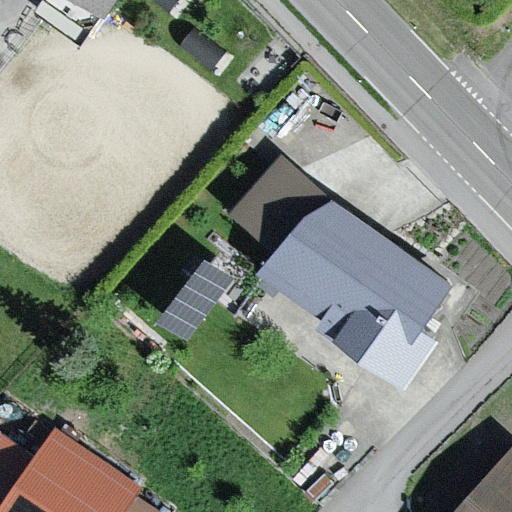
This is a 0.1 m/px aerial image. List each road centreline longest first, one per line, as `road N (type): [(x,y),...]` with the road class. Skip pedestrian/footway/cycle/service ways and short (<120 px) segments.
road 1 (primary): [(511,183),(336,0)]
road 2 (track): [(511,345),(344,511)]
